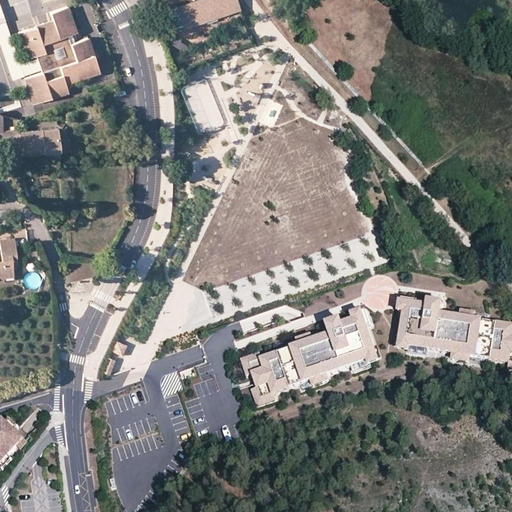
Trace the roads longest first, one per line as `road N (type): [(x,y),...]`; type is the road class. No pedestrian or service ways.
road 1 (residential): [(87,331),(133,239),(147,180),(144,92),(112,0)]
road 2 (residential): [(0,206),(17,208),(44,236),(68,322),(87,331)]
